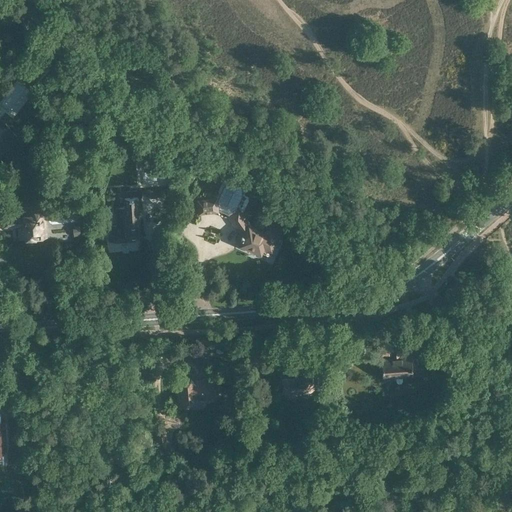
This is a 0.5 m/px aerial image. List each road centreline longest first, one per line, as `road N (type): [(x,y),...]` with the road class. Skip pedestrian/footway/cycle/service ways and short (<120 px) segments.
road 1 (secondary): [(0,331),(343,303),(414,277)]
road 2 (track): [(511,391),(215,511)]
road 3 (secondary): [(511,196),(414,277)]
road 4 (unclassified): [(511,358),(414,277)]
